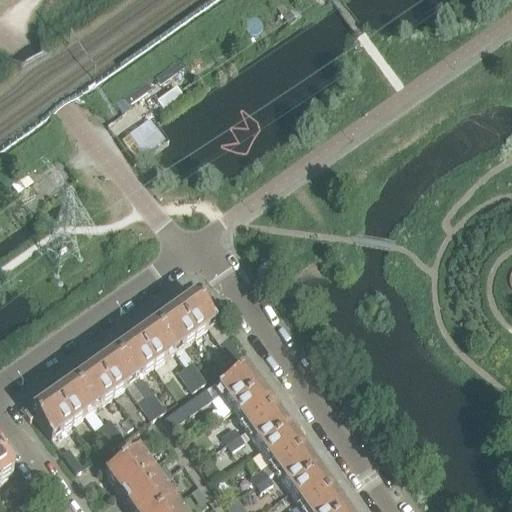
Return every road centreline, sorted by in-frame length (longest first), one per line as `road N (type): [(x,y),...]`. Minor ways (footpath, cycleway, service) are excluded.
road 1 (residential): [(390,511),(215,265),(182,255)]
road 2 (residential): [(0,385),(182,255)]
